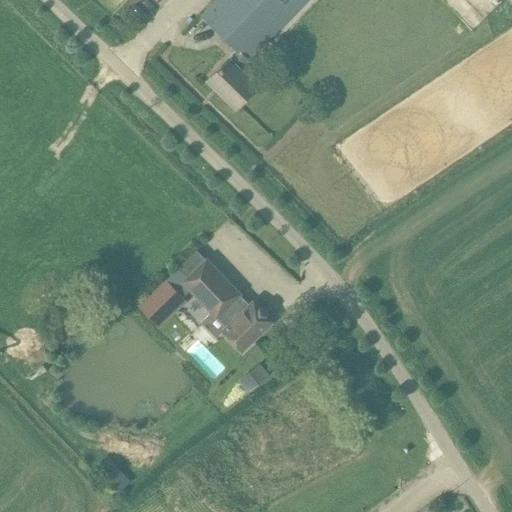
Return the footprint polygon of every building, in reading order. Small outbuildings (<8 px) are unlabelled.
[(307,0),(215,0),(201,14),(237,49),(208,80),(236,107),(257,86),(240,69),(248,60),(307,0)] [(324,95),(317,87),(307,95),(314,104),(324,95)] [(206,259),(197,250),(177,270),(186,279),(181,284),(216,318),(242,292),(207,258),(206,259)] [(165,282),(143,305),(160,322),(182,299),(165,282)] [(276,318),(256,298),(222,331),(242,351),(276,318)] [(255,367),(238,381),(247,392),(264,379),(255,367)]
